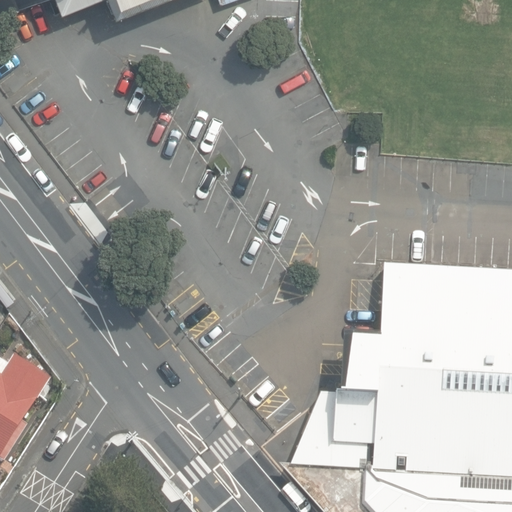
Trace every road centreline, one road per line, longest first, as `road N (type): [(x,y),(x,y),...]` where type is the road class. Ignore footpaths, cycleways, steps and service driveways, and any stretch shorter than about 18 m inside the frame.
road 1 (tertiary): [(0,169),(145,365)]
road 2 (tertiary): [(145,365),(262,511)]
road 3 (residential): [(44,511),(145,365)]
